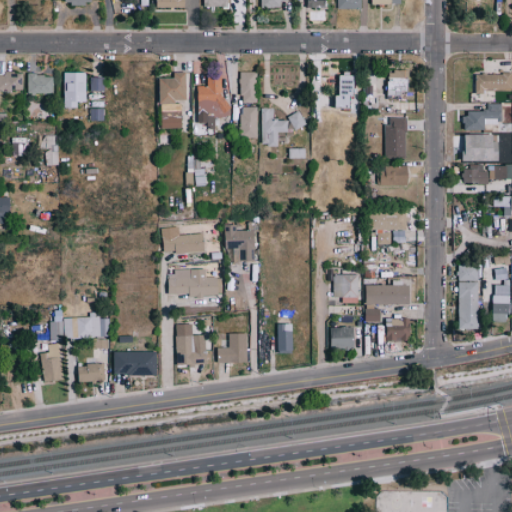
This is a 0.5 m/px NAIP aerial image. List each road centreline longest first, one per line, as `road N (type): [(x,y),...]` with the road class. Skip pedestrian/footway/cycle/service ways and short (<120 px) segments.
road 1 (tertiary): [(0,424),(511,345)]
road 2 (secondary): [(511,420),(0,497)]
road 3 (residential): [(0,46),(511,46)]
road 4 (secondary): [(71,511),(492,450)]
road 5 (residential): [(436,361),(438,0)]
